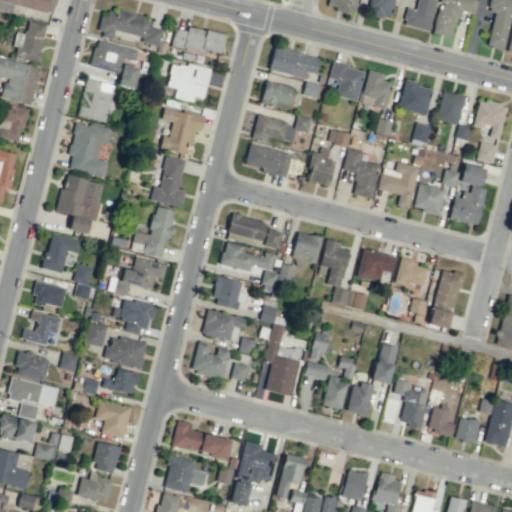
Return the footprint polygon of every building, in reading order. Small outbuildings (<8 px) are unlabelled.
[(0,0),(0,2),(52,12),(53,0),(0,0)] [(325,0),(324,6),(353,12),(355,0),(325,0)] [(388,19),(392,0),(368,0),(365,14),(388,19)] [(433,0),(415,0),(414,9),(405,7),(401,24),(427,30),(433,0)] [(475,0),(439,0),(438,7),(436,7),(431,32),(450,37),(456,9),(472,13),(475,0)] [(485,46),(502,50),(511,4),(511,0),(488,0),(486,11),(492,12),(485,46)] [(156,45),(160,29),(146,26),(148,17),(115,10),(115,12),(102,8),(96,33),(111,37),(112,30),(140,36),(139,42),(156,45)] [(14,32),(11,45),(14,46),(12,57),(38,62),(41,52),(38,51),(43,24),(26,21),(23,33),(14,32)] [(223,35),(186,25),(185,30),(173,27),(169,43),(218,55),(223,35)] [(135,49),(131,66),(136,67),(131,87),(115,84),(118,73),(114,72),(94,67),(87,65),(92,46),(94,47),(97,39),(135,49)] [(267,71),(303,77),(304,71),(314,73),(316,54),(271,47),(267,71)] [(0,76),(3,77),(0,91),(0,98),(28,104),(36,66),(0,58),(0,76)] [(355,100),(361,68),(330,62),(327,78),(336,80),(333,95),(355,100)] [(207,67),(185,63),(184,66),(169,63),(165,86),(174,88),(172,98),(190,101),(191,95),(201,98),(207,67)] [(381,73),(365,69),(359,95),(371,98),(369,106),(383,109),(389,82),(379,80),(381,73)] [(104,121),(111,84),(82,79),(76,116),(104,121)] [(289,105),(293,87),(263,80),(258,103),(272,106),(273,101),(289,105)] [(320,98),(322,85),(302,81),(300,95),(320,98)] [(424,114),(429,87),(402,81),(396,109),(424,114)] [(461,95),(440,90),(434,119),(455,124),(461,95)] [(497,139),(504,105),(476,99),(471,123),(488,127),(487,136),(497,139)] [(0,137),(17,141),(24,109),(3,104),(0,118),(0,137)] [(183,153),(184,144),(189,145),(191,130),(198,131),(201,114),(161,107),(159,119),(169,121),(166,136),(160,135),(157,148),(183,153)] [(265,136),(290,141),(292,129),(306,132),(308,118),(293,115),(292,123),(253,115),(249,137),(264,140),(265,136)] [(387,136),(390,121),(376,118),(373,133),(387,136)] [(100,176),(104,161),(95,159),(98,142),(104,144),(108,128),(73,121),(66,154),(69,155),(66,169),(100,176)] [(408,143),(423,146),(428,125),(413,122),(408,143)] [(465,140),(468,126),(456,124),(453,137),(465,140)] [(347,132),(327,130),(325,143),(345,146),(347,132)] [(474,159),(490,163),(494,145),(478,141),(474,159)] [(241,165),(283,175),(288,153),(247,143),(241,165)] [(325,159),(327,149),(318,147),(317,153),(310,151),(304,180),(327,185),(333,161),(325,159)] [(340,169),(353,172),(349,193),(370,198),(377,164),(357,160),(359,150),(344,147),(340,169)] [(0,195),(2,189),(6,190),(14,153),(0,150),(0,195)] [(178,207),(181,190),(176,189),(182,159),(163,155),(156,187),(150,185),(147,200),(178,207)] [(416,167),(394,161),(392,170),(380,167),(375,189),(397,194),(394,205),(406,208),(416,167)] [(451,196),(447,219),(476,224),(482,189),(478,188),(482,168),(461,164),(457,181),(469,184),(468,192),(460,190),(459,198),(451,196)] [(453,186),(457,172),(442,168),(439,183),(453,186)] [(84,233),(87,219),(92,220),(100,182),(62,174),(54,212),(69,215),(66,229),(84,233)] [(442,189),(416,182),(410,208),(436,215),(442,189)] [(128,250),(162,257),(172,210),(153,206),(146,234),(133,230),(128,250)] [(224,234),(275,245),(278,231),(262,228),(264,221),(229,213),(224,234)] [(75,252),(78,238),(47,232),(40,268),(59,272),(64,250),(75,252)] [(314,263),(319,236),(294,232),(290,254),(304,257),(304,261),(314,263)] [(328,302),(360,309),(363,294),(337,288),(345,249),(336,247),(337,241),(323,238),(317,265),(327,267),(324,284),(331,285),(328,302)] [(217,264),(246,271),(248,265),(269,269),(273,253),(261,251),(260,256),(239,251),(241,245),(222,241),(217,264)] [(353,276),(376,281),(379,270),(389,272),(393,256),(360,248),(353,276)] [(149,289),(152,276),(161,279),(164,264),(132,257),(130,267),(118,264),(112,292),(124,294),(127,284),(149,289)] [(420,286),(424,264),(396,259),(392,281),(420,286)] [(89,267),(74,263),(70,280),(74,281),(71,296),(85,299),(89,286),(84,285),(89,267)] [(272,286),(273,279),(290,281),(292,265),(278,263),(277,272),(261,270),(259,284),(272,286)] [(459,273),(439,268),(431,305),(451,309),(459,273)] [(235,308),(236,301),(242,302),(243,293),(237,292),(238,280),(214,276),(209,304),(235,308)] [(63,288),(33,280),(29,294),(33,295),(31,301),(58,308),(63,288)] [(511,295),(504,294),(494,344),(511,347),(511,295)] [(121,297),(116,319),(124,321),(122,330),(136,333),(138,327),(147,329),(152,305),(121,297)] [(421,314),(423,300),(409,298),(407,311),(421,314)] [(271,322),(273,305),(260,304),(258,320),(271,322)] [(425,324),(444,329),(449,312),(429,307),(425,324)] [(198,332),(227,340),(231,325),(241,328),(243,318),(205,308),(198,332)] [(43,344),(46,331),(54,332),(57,317),(28,311),(27,319),(34,320),(32,330),(20,328),(18,338),(43,344)] [(262,390),(288,395),(299,350),(277,345),(283,318),(272,315),(262,360),(268,362),(262,390)] [(104,326),(86,322),(82,343),(99,347),(104,326)] [(326,334),(312,331),(307,359),(316,360),(318,350),(323,351),(326,334)] [(139,367),(143,341),(110,336),(109,345),(103,345),(100,361),(139,367)] [(236,351),(250,353),(253,339),(238,336),(236,351)] [(226,350),(215,347),(213,354),(204,352),(206,344),(194,342),(188,372),(220,378),(226,350)] [(370,381),(387,383),(393,346),(376,343),(370,381)] [(45,357),(17,351),(11,374),(40,380),(45,357)] [(75,355),(60,351),(56,367),(71,370),(75,355)] [(335,366),(342,368),(340,376),(347,378),(353,359),(338,355),(335,366)] [(322,379),(326,366),(305,360),(301,373),(322,379)] [(245,365),(232,362),(228,377),(241,380),(245,365)] [(129,394),(135,373),(114,367),(111,380),(102,377),(99,386),(129,394)] [(4,396),(51,407),(56,388),(9,376),(4,396)] [(345,381),(326,376),(319,404),(338,409),(345,381)] [(418,428),(425,392),(406,388),(407,382),(393,379),(390,393),(402,395),(396,423),(418,428)] [(350,382),(344,410),(364,414),(370,386),(350,382)] [(121,437),(128,407),(97,399),(92,417),(101,420),(98,432),(121,437)] [(487,413),(489,401),(478,399),(476,411),(487,413)] [(511,403),(491,399),(482,442),(503,446),(511,403)] [(32,419),(35,406),(19,401),(15,415),(32,419)] [(446,407),(429,404),(425,431),(449,435),(451,423),(444,422),(446,407)] [(0,436),(31,441),(33,420),(0,415),(0,436)] [(452,438),(471,443),(477,421),(457,416),(452,438)] [(228,439),(187,430),(189,423),(174,419),(168,446),(224,458),(228,439)] [(55,449),(66,451),(69,436),(58,434),(55,449)] [(112,472),(116,445),(94,442),(90,469),(112,472)] [(53,445),(33,443),(31,457),(51,459),(53,445)] [(233,477),(256,483),(257,477),(267,480),(274,450),(241,443),(233,477)] [(27,470),(12,467),(16,453),(0,449),(0,482),(22,488),(27,470)] [(303,458),(283,453),(272,495),(283,498),(287,481),(296,483),(303,458)] [(185,492),(186,483),(201,485),(203,472),(191,469),(192,459),(167,455),(161,487),(185,492)] [(364,472),(343,469),(340,497),(360,499),(364,472)] [(392,505),(398,481),(391,479),(392,475),(378,471),(369,504),(382,508),(380,511),(396,511),(398,507),(392,505)] [(109,479),(94,475),(93,480),(78,476),(74,494),(104,502),(109,479)] [(248,485),(232,481),(227,502),(242,506),(248,485)] [(70,492),(56,488),(53,500),(66,504),(70,492)] [(302,491),(290,489),(287,500),(300,503),(302,491)] [(410,511),(426,511),(429,511),(431,491),(411,490),(410,511)] [(173,511),(177,496),(157,492),(153,511),(173,511)] [(36,509),(37,496),(17,494),(16,507),(36,509)] [(315,511),(319,498),(303,494),(299,511),(315,511)] [(330,511),(331,497),(321,496),(319,511),(330,511)] [(443,511),(460,511),(462,499),(446,496),(443,511)] [(492,511),(493,505),(466,501),(464,511),(492,511)]
